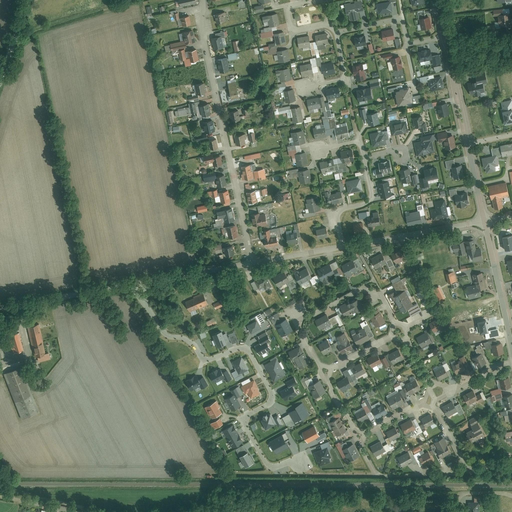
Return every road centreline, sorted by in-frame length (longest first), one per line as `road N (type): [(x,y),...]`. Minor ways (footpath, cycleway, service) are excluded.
road 1 (residential): [(300,462),(266,462),(246,426),(248,415),(272,399),(247,348),(203,358),(192,341),(162,330),(137,282)]
road 2 (residential): [(252,263),(201,30),(203,0)]
road 3 (residential): [(485,220),(343,246)]
road 4 (residential): [(137,282),(0,306)]
road 5 (residential): [(485,220),(511,348)]
road 6 (residential): [(360,443),(377,475),(470,470)]
road 7 (residential): [(443,37),(413,43),(399,20),(336,33)]
